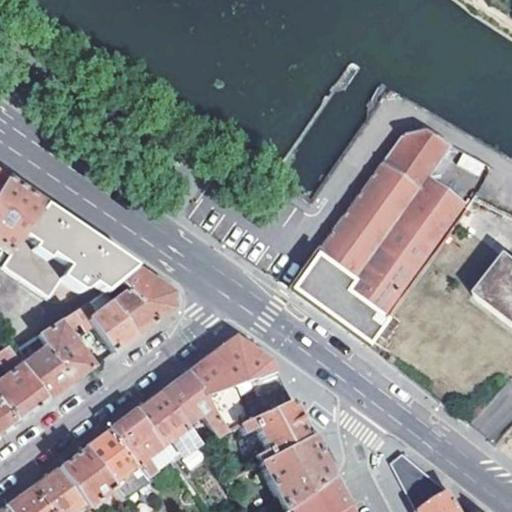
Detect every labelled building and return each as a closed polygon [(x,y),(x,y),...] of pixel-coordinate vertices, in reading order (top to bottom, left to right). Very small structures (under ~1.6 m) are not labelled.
[(422,131),(400,136),(311,259),(288,291),(366,350),(385,323),(384,322),(379,318),(460,206),(433,187),(425,181),(443,156),(449,148),(422,131)] [(40,207),(3,182),(0,186),(0,251),(7,257),(40,207)] [(471,197),(461,191),(456,199),(465,206),(471,197)] [(7,257),(0,267),(0,271),(45,302),(60,283),(80,297),(92,289),(102,294),(103,294),(109,290),(117,285),(136,272),(40,207),(7,257)] [(511,327),(511,264),(506,260),(476,300),(511,327)] [(124,295),(110,305),(132,340),(139,335),(170,312),(171,295),(136,272),(117,285),(121,290),(124,295)] [(109,290),(103,294),(107,300),(113,295),(109,290)] [(102,294),(97,297),(101,303),(107,300),(103,294),(102,294)] [(77,311),(89,327),(110,356),(126,344),(132,340),(110,305),(95,316),(87,305),(77,311)] [(77,311),(36,338),(72,384),(92,370),(65,332),(76,324),(81,332),(89,327),(77,311)] [(19,366),(46,404),(53,399),(72,384),(36,338),(28,343),(35,354),(19,366)] [(244,346),(234,338),(199,364),(185,374),(207,411),(223,436),(239,428),(247,424),(234,390),(247,385),(265,378),(275,374),(269,363),(244,346)] [(0,369),(5,376),(0,379),(0,406),(15,427),(22,422),(46,404),(19,366),(15,361),(10,355),(5,348),(0,352),(0,369)] [(10,355),(15,361),(19,358),(15,352),(10,355)] [(200,417),(207,411),(185,374),(165,389),(156,396),(187,438),(194,433),(188,425),(200,417)] [(289,401),(275,374),(265,378),(247,385),(263,415),(289,401)] [(141,407),(133,413),(159,449),(166,459),(170,465),(176,460),(194,447),(188,439),(187,438),(156,396),(141,407)] [(247,424),(239,428),(244,437),(255,432),(265,453),(254,458),(257,465),(308,438),(297,417),(289,401),(263,415),(247,424)] [(0,437),(15,427),(0,406),(0,437)] [(207,411),(200,417),(216,441),(223,436),(207,411)] [(107,431),(144,481),(152,474),(144,462),(154,454),(160,463),(166,459),(159,449),(133,413),(132,413),(125,418),(107,431)] [(82,450),(113,491),(116,496),(122,491),(116,482),(127,474),(136,486),(144,481),(107,431),(90,444),(82,450)] [(257,465),(281,511),(287,511),(326,484),(331,481),(308,438),(257,465)] [(194,447),(176,460),(187,474),(205,461),(199,453),(194,447)] [(54,470),(82,508),(85,511),(113,491),(82,450),(62,464),(54,470)] [(154,454),(144,462),(152,474),(163,466),(160,463),(154,454)] [(403,456),(389,466),(413,511),(458,511),(451,496),(403,456)] [(45,477),(28,490),(44,511),(76,511),(82,508),(54,470),(45,477)] [(144,481),(136,486),(141,494),(149,488),(144,481)] [(342,511),(346,510),(331,481),(326,484),(329,489),(296,511),(342,511)] [(326,484),(287,511),(296,511),(329,489),(326,484)] [(2,509),(4,511),(44,511),(28,490),(11,503),(2,509)]
